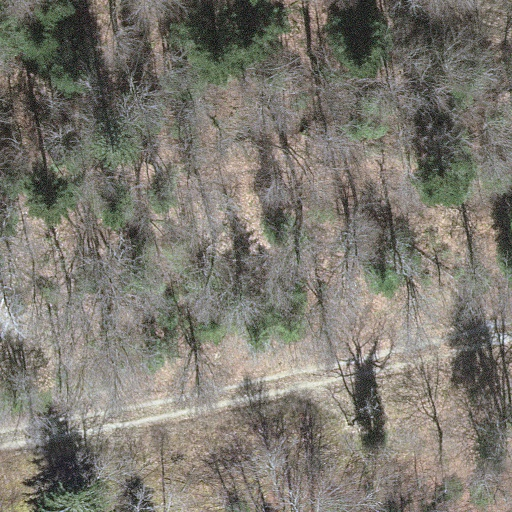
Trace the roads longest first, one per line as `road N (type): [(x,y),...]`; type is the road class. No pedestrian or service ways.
road 1 (track): [(0,445),(450,353),(511,330)]
road 2 (track): [(0,191),(383,172),(511,198)]
